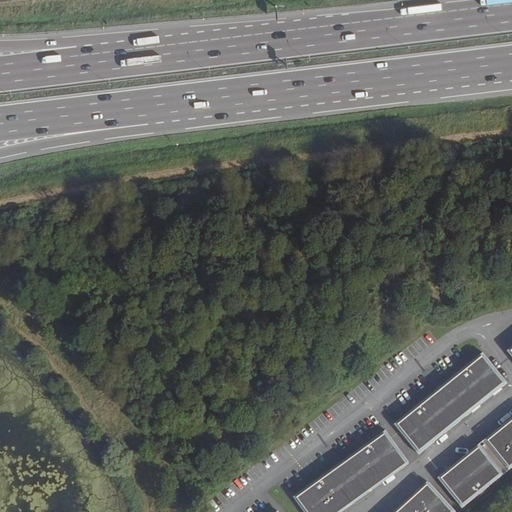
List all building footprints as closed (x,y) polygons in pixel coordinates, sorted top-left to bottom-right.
[(509,383),(484,353),(395,424),(419,454),(509,383)] [(511,419),(489,438),(511,467),(511,419)] [(340,511),(412,459),(389,428),(296,497),(306,511),(340,511)] [(511,469),(511,467),(489,438),(480,445),(504,476),(511,469)] [(504,476),(480,445),(439,477),(463,508),(504,476)] [(457,511),(431,483),(397,511),(457,511)]
